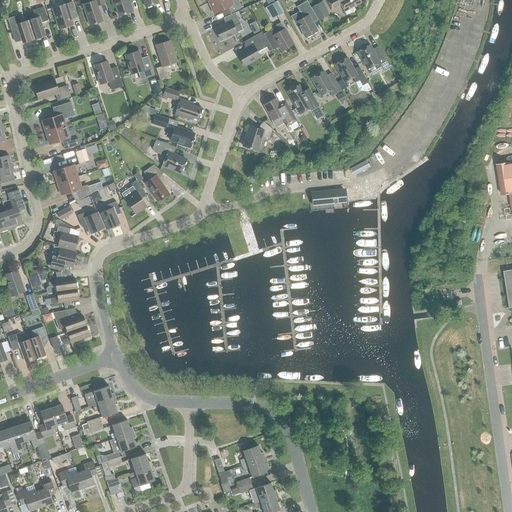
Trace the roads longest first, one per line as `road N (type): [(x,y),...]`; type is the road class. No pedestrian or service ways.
road 1 (residential): [(0,257),(30,242),(38,223),(9,85),(14,77),(188,17)]
road 2 (residential): [(117,355),(99,297),(99,256),(200,214),(242,99)]
road 3 (unclassified): [(508,511),(477,274)]
road 4 (residential): [(311,511),(277,416),(245,403),(189,402)]
road 5 (residential): [(242,99),(362,24),(379,0)]
road 6 (residential): [(125,511),(185,486),(189,402)]
road 7 (residential): [(0,398),(117,355)]
